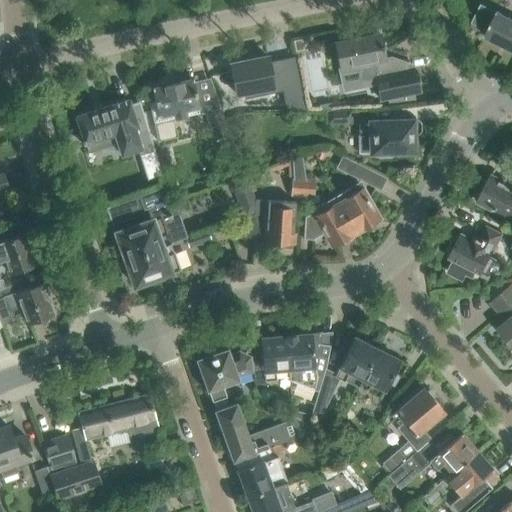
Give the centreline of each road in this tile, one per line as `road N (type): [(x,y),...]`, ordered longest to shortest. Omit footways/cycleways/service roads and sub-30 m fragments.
road 1 (residential): [(20,67),(336,0)]
road 2 (residential): [(106,342),(20,67)]
road 3 (residential): [(157,326),(247,299),(359,281),(384,267)]
road 4 (residential): [(511,417),(384,267)]
road 5 (residential): [(222,511),(157,326)]
road 6 (residential): [(384,267),(403,248),(480,101)]
road 7 (residential): [(412,0),(480,101)]
